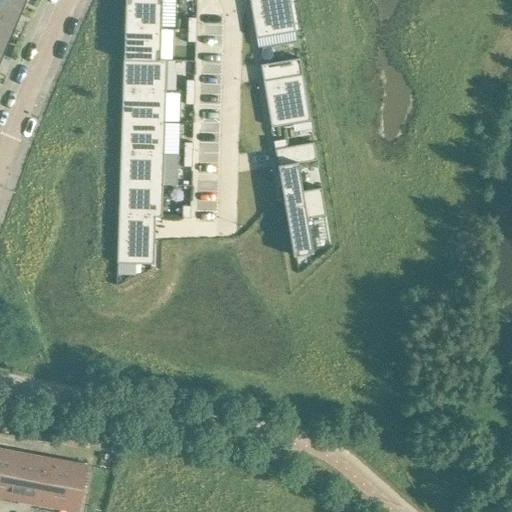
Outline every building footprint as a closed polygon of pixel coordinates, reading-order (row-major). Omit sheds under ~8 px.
[(0,0),(0,27),(11,32),(21,10),(0,0)] [(0,0),(21,10),(25,0),(0,0)] [(124,0),(124,27),(161,28),(161,0),(124,0)] [(293,20),(289,0),(249,0),(256,37),(291,31),(294,30),(292,20),(293,20)] [(188,17),(187,29),(196,30),(196,17),(188,17)] [(0,27),(0,53),(2,54),(11,32),(0,27)] [(124,27),(123,58),(160,59),(161,28),(124,27)] [(195,42),(196,30),(187,29),(187,41),(195,42)] [(167,59),(160,59),(123,58),(122,89),(166,91),(167,59)] [(260,64),(263,80),(302,73),(299,58),(260,64)] [(302,73),(263,80),(271,127),(310,120),(302,73)] [(186,80),(186,92),(194,92),(194,80),(186,80)] [(122,89),(121,120),(165,122),(166,91),(122,89)] [(194,104),(194,92),(186,92),(185,104),(194,104)] [(121,120),(120,152),(164,153),(165,122),(121,120)] [(275,148),(287,146),(285,138),(273,140),(275,148)] [(184,154),(192,154),(192,142),(184,142),(184,154)] [(313,253),(307,218),(326,215),(321,187),(302,190),(297,163),(317,160),(314,142),(287,146),(275,148),(286,216),(293,256),(313,253)] [(164,153),(120,152),(119,183),(163,184),(164,153)] [(192,154),(184,154),(183,166),(192,166),(192,154)] [(119,183),(118,214),(155,215),(155,217),(162,217),(163,184),(119,183)] [(182,217),(190,218),(190,206),(182,205),(182,217)] [(154,264),(155,217),(155,215),(118,214),(117,263),(154,264)] [(0,493),(77,508),(76,511),(77,511),(86,465),(85,464),(84,468),(0,452),(0,493)]
